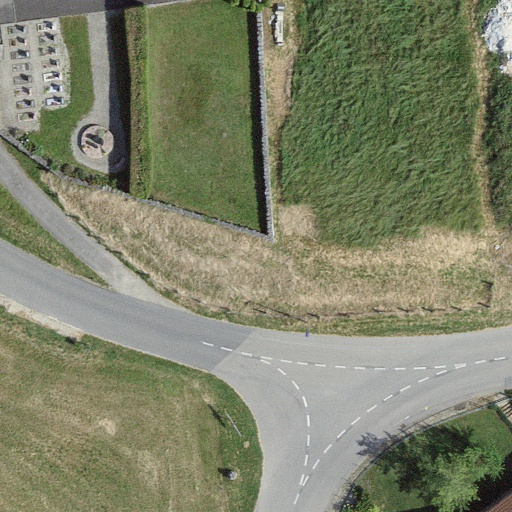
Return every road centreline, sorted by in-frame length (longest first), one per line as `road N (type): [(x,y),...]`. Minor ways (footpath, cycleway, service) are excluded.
road 1 (residential): [(0,172),(161,326)]
road 2 (tertiary): [(161,326),(364,410)]
road 3 (tertiary): [(0,263),(161,326)]
road 4 (tertiary): [(364,410),(511,359)]
road 5 (tertiary): [(291,511),(295,493),(364,410)]
